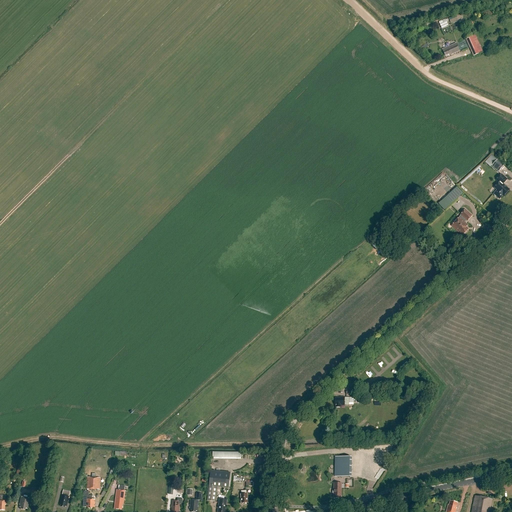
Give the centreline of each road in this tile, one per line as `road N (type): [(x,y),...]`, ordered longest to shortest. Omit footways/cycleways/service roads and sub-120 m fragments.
road 1 (residential): [(274,511),(293,421),(511,214)]
road 2 (track): [(511,112),(430,76),(345,0)]
road 3 (secondary): [(511,474),(325,511)]
